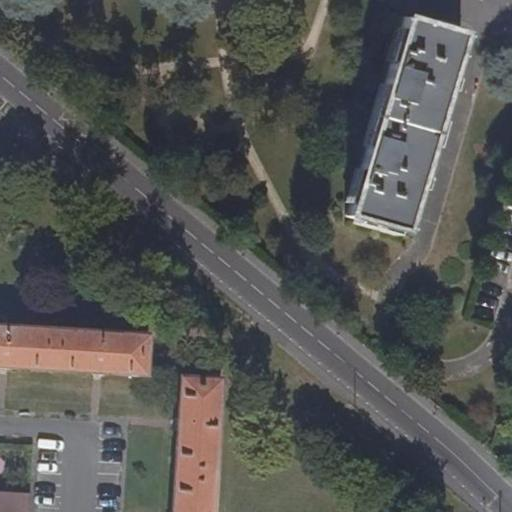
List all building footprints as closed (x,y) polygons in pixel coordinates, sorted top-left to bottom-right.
[(403,17),(345,217),(403,233),(462,35),(403,17)] [(300,361),(259,326),(228,363),(270,397),(283,381),(300,361)] [(0,327),(0,366),(145,375),(147,336),(0,327)] [(180,377),(172,511),(212,511),(220,380),(180,377)] [(283,381),(270,397),(276,402),(320,437),(333,421),(283,381)] [(0,511),(30,511),(31,494),(0,492),(0,511)]
